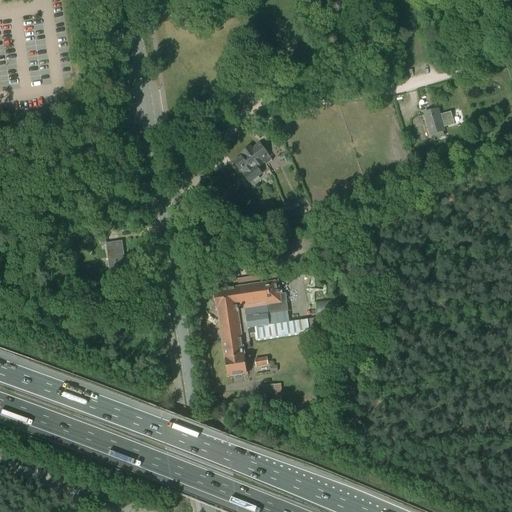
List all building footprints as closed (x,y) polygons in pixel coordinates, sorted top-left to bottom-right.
[(444,131),(438,109),(425,113),(430,135),(444,131)] [(243,155),(241,157),(244,160),(246,159),(249,162),(251,161),(249,159),(256,154),(262,162),(264,161),(265,163),(267,166),(273,161),(269,156),(260,143),(252,149),(251,147),(242,153),(243,155)] [(460,149),(462,156),(471,154),(469,147),(460,149)] [(241,157),(234,163),(240,171),(243,169),(245,172),(243,174),(249,183),(253,181),(255,183),(260,178),(259,176),(262,174),(258,169),(265,163),(264,161),(262,162),(256,154),(249,159),(251,161),(249,162),(246,159),(244,160),(241,157)] [(295,205),(285,208),(288,218),(298,214),(295,205)] [(279,221),(288,218),(285,208),(275,211),(279,221)] [(95,229),(85,231),(86,234),(86,238),(96,236),(95,229)] [(112,279),(120,277),(127,276),(124,254),(122,255),(120,242),(107,244),(112,279)] [(78,262),(76,251),(68,252),(70,263),(78,262)] [(280,293),(278,280),(213,290),(216,310),(218,310),(223,343),(238,340),(237,335),(242,334),(242,336),(249,334),(248,327),(246,317),(268,314),(268,313),(288,310),(286,292),(280,293)] [(246,317),(248,327),(254,326),(290,321),(288,310),(268,313),(268,314),(246,317)] [(351,319),(353,319),(355,318),(359,318),(358,312),(354,313),(350,313),(342,315),(343,320),(346,320),(351,319)] [(310,332),(319,331),(320,331),(319,321),(318,317),(308,318),(310,331),(310,332)] [(290,321),(254,326),(256,336),(256,339),(292,334),(290,321)] [(249,337),(256,336),(254,326),(248,327),(249,334),(249,337)] [(238,340),(223,343),(228,377),(247,374),(243,343),(250,342),(249,337),(249,334),(242,336),(242,334),(237,335),(238,340)] [(267,358),(255,360),(257,367),(268,365),(267,358)] [(275,385),(260,387),(262,400),(277,398),(275,385)] [(318,410),(330,408),(329,395),(317,397),(318,410)]
